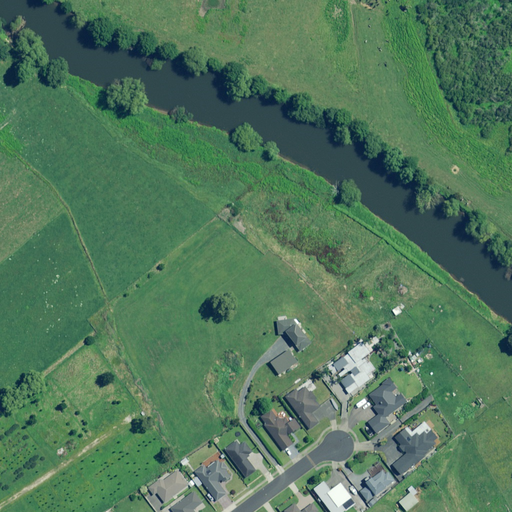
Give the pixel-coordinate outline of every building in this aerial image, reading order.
[(402,312),(398,307),(392,311),(396,316),(402,312)] [(311,343),(294,320),(278,322),(280,334),(288,334),(300,351),(311,343)] [(333,375),(337,372),(343,380),(341,381),(349,394),(379,374),(367,356),(370,354),(362,341),(355,345),(357,347),(332,364),(328,366),(333,375)] [(299,363),(290,351),(272,363),(280,375),(299,363)] [(398,371),(396,367),(388,373),(390,377),(398,371)] [(397,389),(389,378),(382,384),(382,385),(369,395),(376,405),(373,407),(378,414),(368,422),(377,434),(390,424),(386,418),(407,402),(401,394),(396,398),(392,393),(397,389)] [(310,391),(305,385),(287,398),(309,429),(319,422),(312,413),(321,406),(316,400),(317,400),(311,390),(310,391)] [(272,410),(261,418),(266,424),(265,425),(283,450),(293,443),(288,436),(300,427),(295,420),(290,423),(286,418),(280,422),(272,410)] [(399,447),(404,453),(406,452),(407,454),(405,456),(393,465),(401,475),(429,453),(428,451),(436,444),(434,441),(437,438),(431,431),(432,430),(425,422),(412,433),(408,428),(406,430),(405,429),(395,437),(401,445),(399,447)] [(188,458),(182,462),(185,467),(191,462),(188,458)] [(196,473),(199,476),(194,480),(199,487),(204,483),(218,502),(228,494),(223,488),(226,487),(230,483),(228,480),(233,477),(220,460),(209,469),(206,465),(196,473)] [(368,473),(373,479),(364,486),(366,488),(360,493),(366,501),(372,496),(374,497),(395,480),(389,473),(380,463),(368,473)] [(190,486),(179,471),(164,481),(163,479),(150,489),(155,496),(158,493),(166,504),(190,486)] [(331,491),(324,482),(314,489),(331,511),(343,511),(346,510),(355,503),(341,484),(331,491)] [(406,511),(419,500),(412,491),(398,502),(406,511)] [(203,504),(195,493),(172,510),(173,511),(195,511),(194,510),(203,504)]
